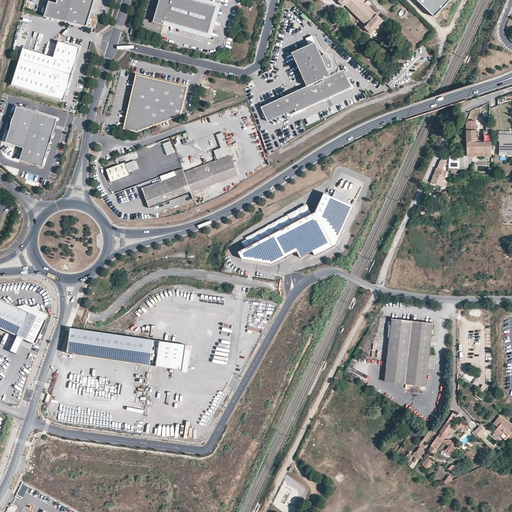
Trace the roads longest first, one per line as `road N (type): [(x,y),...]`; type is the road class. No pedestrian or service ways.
road 1 (residential): [(511,301),(399,293),(327,271),(295,290),(203,450),(27,420)]
road 2 (primary): [(492,84),(345,137),(224,213),(169,233)]
road 3 (residential): [(114,43),(247,72),(260,61),(274,0)]
